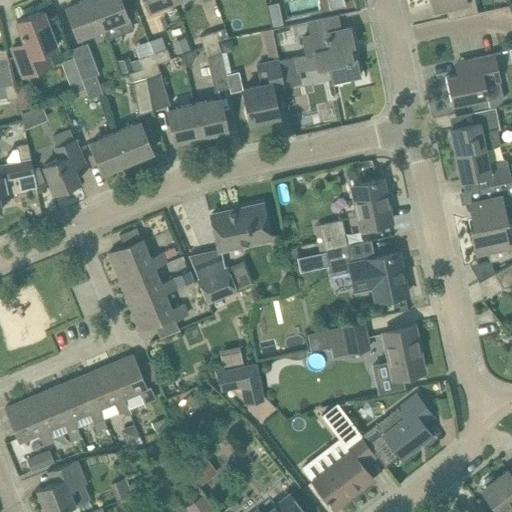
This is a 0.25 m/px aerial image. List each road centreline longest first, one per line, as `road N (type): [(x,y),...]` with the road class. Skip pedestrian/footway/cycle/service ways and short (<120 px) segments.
road 1 (residential): [(78,223),(186,177),(415,128)]
road 2 (residential): [(487,432),(415,128)]
road 3 (residential): [(0,390),(123,340),(78,223)]
road 4 (unclassified): [(387,511),(487,432)]
